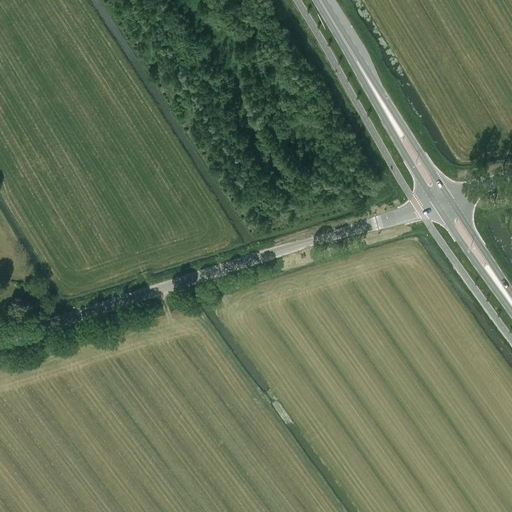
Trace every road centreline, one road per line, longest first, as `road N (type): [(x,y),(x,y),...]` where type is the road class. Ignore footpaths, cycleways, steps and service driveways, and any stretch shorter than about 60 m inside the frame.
road 1 (tertiary): [(0,339),(377,223)]
road 2 (secondary): [(437,192),(319,0)]
road 3 (secondary): [(511,305),(445,205)]
